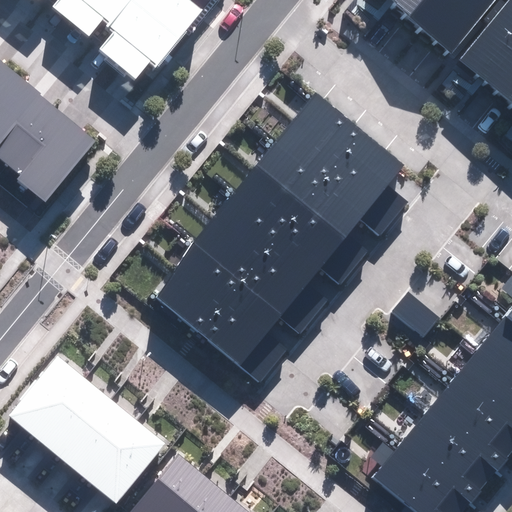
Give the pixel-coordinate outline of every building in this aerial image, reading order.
[(98,50),(135,79),(150,60),(158,67),(203,10),(190,0),(57,0),(52,8),(89,37),(102,19),(108,23),(105,26),(113,32),(98,50)] [(270,0),(204,0),(236,61),(288,34),(270,0)] [(392,0),(454,51),(496,0),(392,0)] [(511,0),(510,0),(461,59),(511,101),(511,0)] [(98,110),(128,158),(210,109),(180,60),(98,110)] [(18,181),(45,203),(96,140),(0,61),(0,155),(24,174),(18,181)] [(155,295),(260,381),(288,347),(269,332),(281,318),(300,333),(329,298),(310,283),(321,269),(340,285),(369,250),(350,234),(362,220),(381,235),(409,202),(389,186),(406,166),(318,95),(155,295)] [(219,147),(207,129),(189,141),(202,159),(219,147)] [(84,213),(96,208),(89,191),(62,202),(67,214),(82,207),(84,213)] [(465,209),(446,226),(459,241),(478,224),(465,209)] [(372,478),(414,511),(463,511),(511,453),(511,276),(503,288),(511,295),(511,307),(394,451),(383,442),(371,457),(382,466),(372,478)] [(392,312),(425,338),(442,317),(409,291),(392,312)] [(78,376),(50,354),(2,413),(29,435),(78,376)] [(217,414),(246,462),(332,409),(303,362),(217,414)] [(105,399),(78,376),(29,435),(57,457),(105,399)] [(148,379),(134,384),(144,406),(166,397),(161,386),(152,389),(148,379)] [(132,421),(105,399),(57,457),(84,480),(132,421)] [(159,443),(132,421),(84,480),(111,502),(159,443)] [(164,511),(196,473),(169,451),(121,510),(123,511),(164,511)] [(210,511),(224,495),(196,473),(164,511),(210,511)] [(244,511),(224,495),(210,511),(244,511)]
